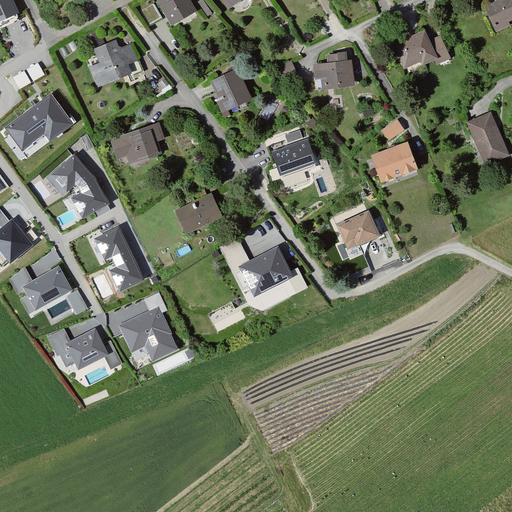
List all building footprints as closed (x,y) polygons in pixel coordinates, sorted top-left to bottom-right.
[(0,0),(0,18),(16,11),(11,0),(0,0)] [(186,0),(168,0),(161,4),(173,24),(193,12),(186,0)] [(511,0),(510,0),(487,10),(495,29),(506,24),(505,21),(511,17),(511,0)] [(425,35),(396,47),(404,66),(422,58),(424,61),(434,57),(436,62),(447,57),(440,39),(429,44),(425,35)] [(116,46),(98,53),(104,67),(94,71),(100,87),(141,71),(132,49),(119,54),(116,46)] [(346,65),(346,56),(330,57),(331,67),(316,68),(317,79),(326,79),(326,86),(351,85),(350,65),(346,65)] [(40,61),(28,68),(35,80),(47,73),(40,61)] [(15,75),(22,87),(34,81),(27,68),(15,75)] [(250,100),(238,74),(214,85),(222,102),(218,103),(223,112),(250,100)] [(74,120),(49,88),(5,122),(23,145),(45,128),(52,137),(74,120)] [(491,117),(471,126),(486,164),(507,156),(491,117)] [(403,132),(397,123),(383,132),(389,141),(403,132)] [(124,142),(114,146),(118,158),(128,154),(131,164),(159,154),(154,142),(162,139),(159,128),(124,140),(124,142)] [(313,161),(305,140),(271,152),(278,173),(313,161)] [(413,169),(406,148),(375,159),(383,180),(413,169)] [(93,170),(73,149),(50,169),(67,188),(75,179),(83,186),(73,194),(85,212),(107,198),(93,170)] [(219,214),(210,196),(178,211),(187,229),(219,214)] [(377,234),(368,212),(340,224),(348,244),(358,240),(358,242),(377,234)] [(32,246),(12,221),(0,230),(0,250),(10,263),(32,246)] [(119,227),(95,239),(105,260),(112,257),(117,267),(110,271),(120,292),(145,280),(119,227)] [(293,277),(278,248),(239,267),(254,297),(293,277)] [(59,267),(23,287),(36,310),(72,290),(59,267)] [(68,294),(78,314),(89,308),(79,288),(68,294)] [(159,307),(119,326),(139,368),(179,350),(159,307)] [(96,329),(65,344),(79,371),(109,355),(96,329)]
